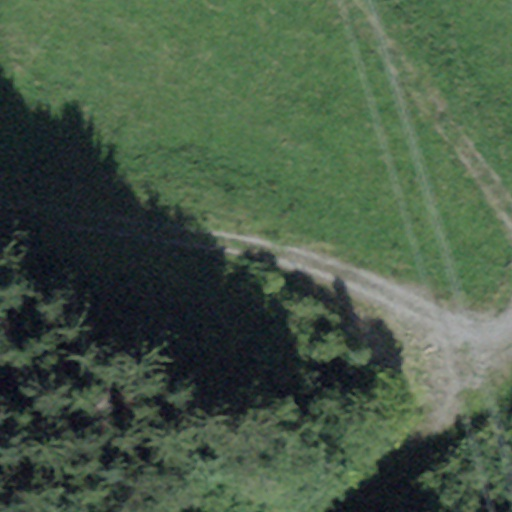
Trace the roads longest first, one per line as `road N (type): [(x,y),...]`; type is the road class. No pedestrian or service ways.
road 1 (track): [(511,323),(443,318),(265,251),(0,207)]
road 2 (track): [(353,0),(462,123),(511,200)]
road 3 (track): [(511,373),(356,511)]
